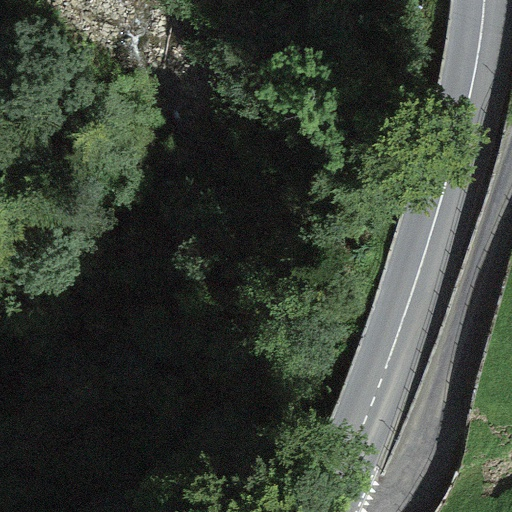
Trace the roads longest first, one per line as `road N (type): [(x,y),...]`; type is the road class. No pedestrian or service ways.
road 1 (tertiary): [(483,0),(440,205),(335,506)]
road 2 (unclassified): [(511,179),(414,466),(394,492),(335,506)]
